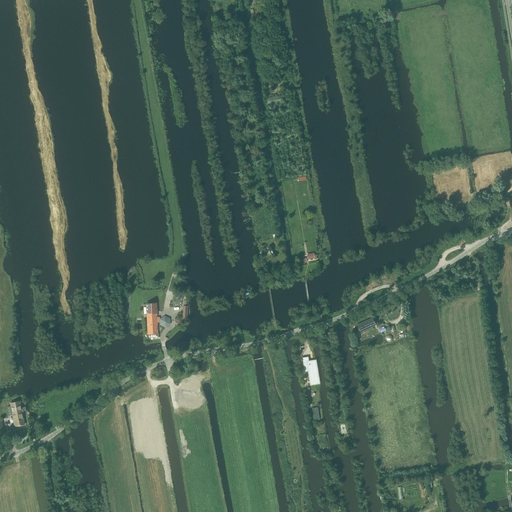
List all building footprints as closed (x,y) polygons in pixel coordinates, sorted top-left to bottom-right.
[(280,180),(306,175),(292,94),(265,99),(280,180)] [(272,245),(268,247),(273,258),(277,256),(272,245)] [(147,314),(148,335),(158,334),(157,313),(157,303),(146,303),(146,307),(146,314),(147,314)] [(164,316),(160,319),(160,325),(165,328),(170,324),(170,318),(164,316)] [(361,332),(376,325),(373,318),(357,325),(361,332)] [(309,357),(302,358),(304,372),(309,371),(311,385),(316,384),(316,380),(319,379),(316,361),(310,361),(309,357)] [(11,406),(7,407),(8,415),(13,415),(15,427),(24,425),(22,412),(26,411),(25,407),(21,408),(20,401),(10,403),(11,406)]
